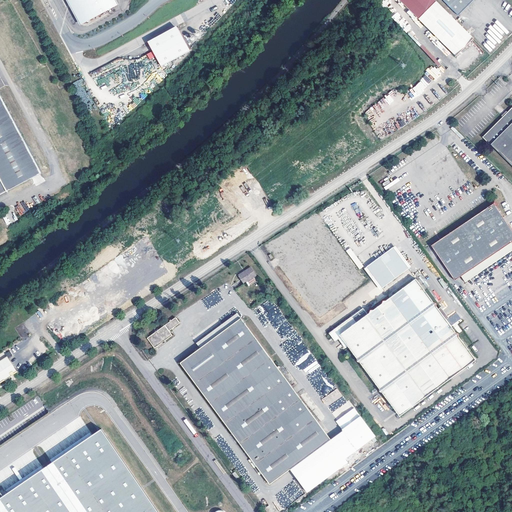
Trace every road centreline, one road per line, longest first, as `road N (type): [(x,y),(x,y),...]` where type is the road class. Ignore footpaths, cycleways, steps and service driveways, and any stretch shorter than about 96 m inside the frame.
road 1 (unclassified): [(511,47),(437,117),(114,329)]
road 2 (unclassified): [(114,329),(249,511)]
road 3 (unclassified): [(114,329),(0,403)]
